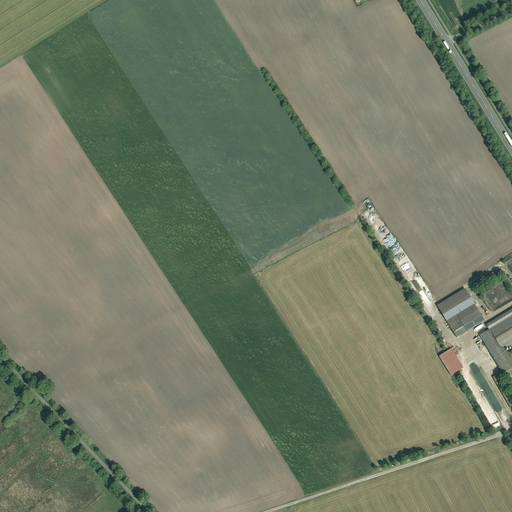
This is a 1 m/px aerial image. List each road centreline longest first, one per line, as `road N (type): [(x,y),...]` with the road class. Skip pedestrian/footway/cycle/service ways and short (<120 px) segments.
road 1 (residential): [(151,511),(0,354)]
road 2 (primary): [(446,42),(511,151)]
